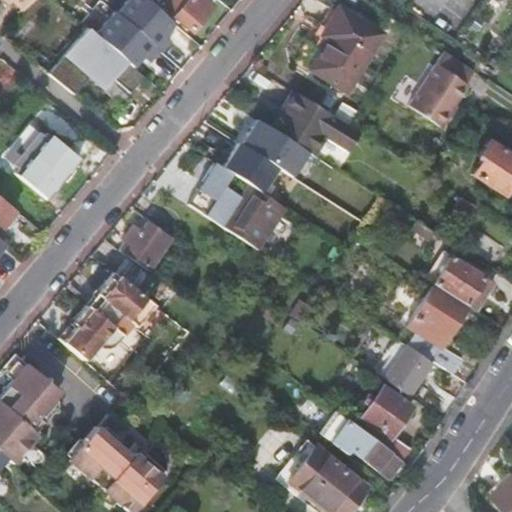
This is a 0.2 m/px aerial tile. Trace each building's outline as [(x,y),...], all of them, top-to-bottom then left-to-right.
[(31,0),(9,0),(11,1),(22,11),(31,0)] [(202,0),(161,0),(159,4),(191,30),(210,7),(202,0)] [(296,61),(308,69),(331,33),(325,29),(337,9),(331,5),(296,61)] [(331,33),(308,69),(342,91),(377,35),(337,9),(325,29),(331,33)] [(154,71),(155,72),(181,42),(154,19),(128,49),(129,50),(154,71)] [(30,21),(15,40),(31,53),(46,33),(30,21)] [(123,109),(154,71),(129,50),(98,88),(123,109)] [(472,70),(442,50),(407,104),(439,126),(466,84),(464,82),(472,70)] [(268,129),(326,165),(335,151),(320,141),(334,118),(292,92),(268,129)] [(34,124),(16,146),(29,157),(16,173),(46,199),(78,161),(34,124)] [(480,157),(470,173),(505,194),(511,182),(511,156),(486,140),(477,156),(480,157)] [(220,227),(256,249),(283,207),(247,184),(220,227)] [(460,198),(454,207),(469,216),(474,207),(460,198)] [(0,230),(15,212),(0,199),(0,230)] [(391,208),(388,213),(412,228),(415,223),(391,208)] [(150,270),(172,237),(150,222),(143,232),(135,226),(126,240),(134,245),(128,255),(150,270)] [(450,244),(417,223),(407,238),(441,258),(450,244)] [(492,224),(474,252),(494,264),(511,236),(492,224)] [(397,237),(392,244),(401,249),(406,242),(397,237)] [(0,268),(14,251),(0,240),(0,268)] [(451,256),(433,284),(467,306),(478,288),(486,293),(493,282),(451,256)] [(62,343),(84,361),(96,347),(100,351),(101,351),(103,351),(105,351),(107,351),(108,350),(110,350),(112,348),(113,347),(131,325),(135,328),(155,305),(113,272),(70,325),(73,328),(71,331),(62,343)] [(467,306),(433,284),(406,326),(429,341),(434,333),(445,340),(467,306)] [(467,306),(475,311),(486,293),(478,288),(467,306)] [(300,300),(292,313),(306,322),(314,310),(300,300)] [(58,340),(62,343),(71,331),(68,328),(58,340)] [(375,338),(364,355),(381,366),(392,349),(375,338)] [(410,393),(431,361),(430,360),(406,345),(385,376),(410,393)] [(431,361),(452,374),(461,360),(441,347),(440,346),(439,347),(430,360),(431,361)] [(6,372),(13,379),(24,367),(17,360),(6,372)] [(0,452),(12,463),(20,454),(31,442),(37,435),(28,427),(32,422),(60,392),(28,363),(24,367),(13,379),(0,393),(0,452)] [(375,442),(395,456),(403,444),(391,436),(411,407),(381,387),(373,399),(367,395),(362,403),(368,407),(360,419),(381,433),(375,442)] [(388,478),(401,461),(395,456),(375,442),(335,411),(324,426),(319,433),(346,454),(349,450),(359,456),(388,478)] [(117,445),(100,431),(95,427),(82,442),(69,458),(67,461),(129,511),(133,511),(163,477),(142,459),(134,452),(131,457),(126,453),(117,445)] [(104,427),(100,431),(117,445),(121,440),(104,427)] [(63,454),(69,458),(82,442),(77,438),(63,454)] [(309,441),(282,476),(328,511),(344,511),(365,486),(309,441)] [(38,448),(31,442),(20,454),(27,461),(38,448)] [(146,454),(142,459),(163,477),(167,472),(146,454)] [(511,511),(511,481),(511,480),(494,495),(510,511),(511,511)]
